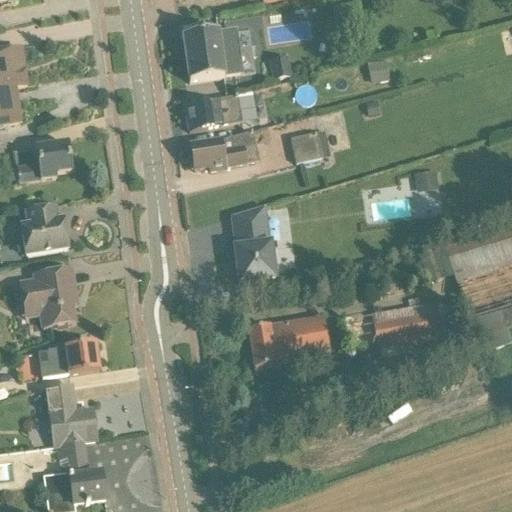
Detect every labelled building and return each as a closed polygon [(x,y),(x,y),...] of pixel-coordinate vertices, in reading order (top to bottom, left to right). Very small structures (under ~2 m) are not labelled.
[(183,40),(189,86),(224,82),(224,80),(240,77),(235,35),(218,38),(217,35),(183,40)] [(0,91),(14,90),(14,91),(27,89),(21,52),(0,55),(0,91)] [(269,65),(273,85),(292,81),(288,62),(269,65)] [(372,86),(388,83),(384,64),(368,67),(372,86)] [(14,90),(0,91),(0,129),(20,126),(14,91),(14,90)] [(184,112),(189,136),(241,126),(237,100),(216,103),(216,106),(184,112)] [(380,118),(377,105),(365,108),(368,121),(380,118)] [(215,146),(191,149),(195,175),(211,173),(212,176),(229,173),(229,171),(258,166),(256,150),(271,145),(267,132),(215,146)] [(322,162),(315,136),(290,143),(297,168),(322,162)] [(17,172),(19,187),(41,184),(56,182),(55,178),(72,175),(68,148),(36,152),(39,169),(17,172)] [(439,194),(436,175),(414,179),(417,197),(439,194)] [(21,229),(26,260),(68,253),(63,223),(57,224),(55,211),(25,215),(27,228),(21,229)] [(263,211),(232,221),(236,252),(235,253),(239,288),(273,284),(269,248),(267,248),(263,211)] [(475,325),(480,340),(511,330),(511,223),(418,254),(427,289),(453,280),(467,327),(475,325)] [(20,287),(25,323),(41,320),(43,333),(75,327),(72,311),(77,310),(71,273),(34,279),(35,285),(20,287)] [(443,341),(437,307),(344,322),(347,339),(374,334),(377,353),(443,341)] [(330,357),(323,322),(247,335),(254,374),(276,370),(276,367),(330,357)] [(99,375),(95,347),(49,353),(50,364),(40,366),(42,382),(69,379),(70,379),(99,375)] [(46,394),(54,451),(58,451),(58,450),(83,446),(97,445),(92,414),(75,417),(73,401),(71,390),(46,394)] [(58,450),(58,451),(60,464),(69,463),(70,470),(61,471),(63,479),(42,482),(46,511),(74,511),(74,510),(105,506),(101,477),(87,479),(83,446),(58,450)]
